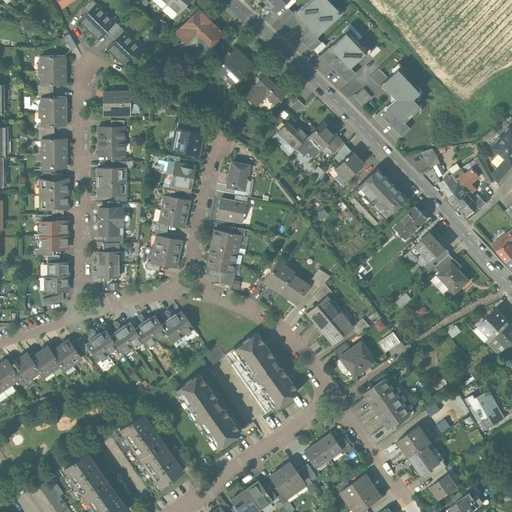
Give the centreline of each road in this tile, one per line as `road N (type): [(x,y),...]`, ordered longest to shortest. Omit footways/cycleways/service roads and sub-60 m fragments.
road 1 (secondary): [(459,233),(226,0)]
road 2 (residential): [(84,310),(79,91),(91,66)]
road 3 (residential): [(187,289),(234,301),(275,326),(335,401)]
road 4 (residential): [(178,511),(335,401)]
road 5 (residential): [(187,289),(215,145)]
road 6 (residential): [(335,401),(413,511)]
